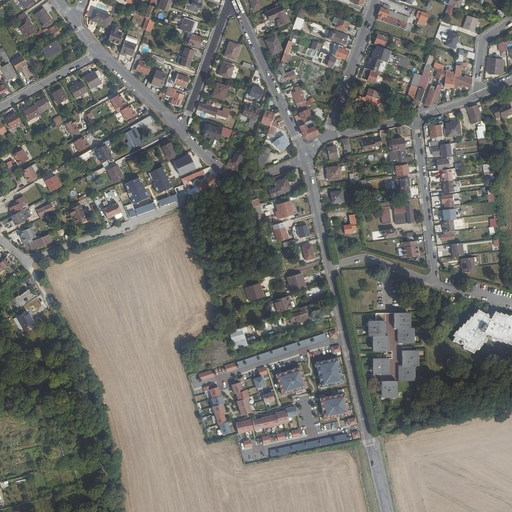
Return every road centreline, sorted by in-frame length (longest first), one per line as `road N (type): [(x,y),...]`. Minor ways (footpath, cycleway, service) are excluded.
road 1 (residential): [(329,266),(365,257),(434,278),(415,117)]
road 2 (tertiary): [(234,0),(302,150)]
road 3 (residential): [(27,260),(181,203)]
road 4 (tertiary): [(329,266),(362,413)]
road 5 (residential): [(327,137),(375,0)]
road 6 (residential): [(182,131),(232,178),(252,179),(303,158)]
road 7 (residential): [(229,0),(182,131)]
